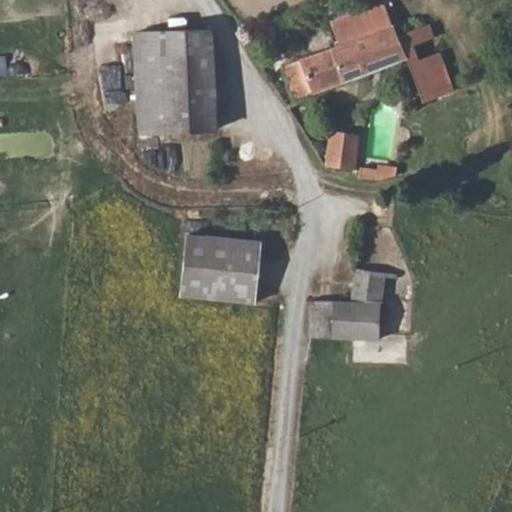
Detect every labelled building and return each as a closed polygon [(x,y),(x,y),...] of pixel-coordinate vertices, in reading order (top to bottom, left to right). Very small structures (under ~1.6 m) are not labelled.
[(387,11),(361,21),(371,45),(396,35),(387,11)] [(335,54),(282,75),(297,108),(409,67),(426,111),(456,100),(443,62),(421,70),(415,54),(436,46),(432,34),(401,45),(396,35),(371,45),(361,21),(328,34),(335,54)] [(208,69),(158,72),(164,146),(216,145),(208,69)] [(164,146),(158,72),(134,73),(139,147),(164,146)] [(322,133),(317,167),(357,174),(362,131),(350,130),(348,137),(322,133)] [(258,301),(264,237),(187,230),(182,294),(258,301)] [(356,311),(337,312),(337,355),(389,353),(392,287),(404,288),(408,241),(364,235),(356,311)] [(316,309),(315,355),(337,355),(337,312),(316,309)]
